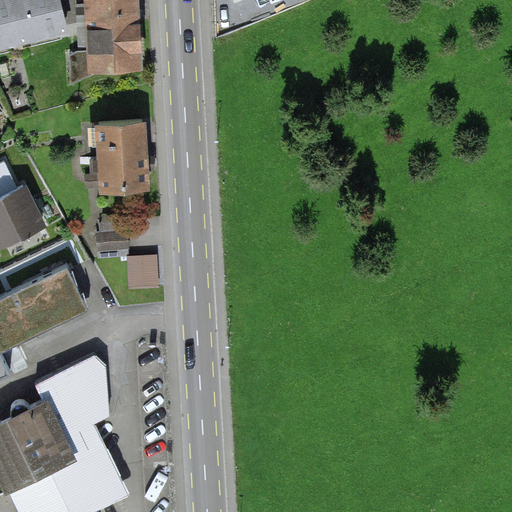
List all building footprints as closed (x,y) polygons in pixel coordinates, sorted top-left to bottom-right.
[(54,0),(0,0),(0,44),(61,31),(54,0)] [(130,0),(75,0),(78,65),(132,64),(130,0)] [(259,0),(263,10),(289,0),(259,0)] [(138,116),(85,119),(89,190),(142,187),(138,116)] [(0,197),(17,189),(5,162),(0,164),(0,197)] [(0,197),(0,247),(45,225),(26,185),(17,189),(0,197)] [(129,214),(103,215),(104,224),(99,224),(99,232),(96,233),(96,251),(130,250),(130,231),(129,214)] [(142,256),(128,257),(129,289),(159,287),(157,255),(142,256)] [(8,290),(0,293),(0,345),(81,307),(61,265),(8,290)] [(43,399),(0,421),(0,496),(8,493),(18,511),(96,511),(129,497),(96,425),(110,418),(107,365),(94,354),(36,382),(43,399)]
